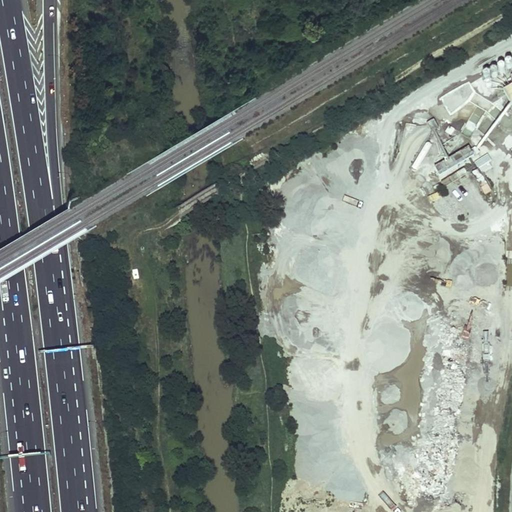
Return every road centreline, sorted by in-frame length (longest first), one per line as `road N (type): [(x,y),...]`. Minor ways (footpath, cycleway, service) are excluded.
road 1 (motorway): [(60,373),(7,0)]
road 2 (motorway): [(60,373),(49,0)]
road 3 (track): [(242,175),(511,9)]
road 4 (motorway): [(0,183),(22,362)]
road 5 (motorway): [(22,362),(37,511)]
road 6 (motorway): [(74,511),(60,373)]
